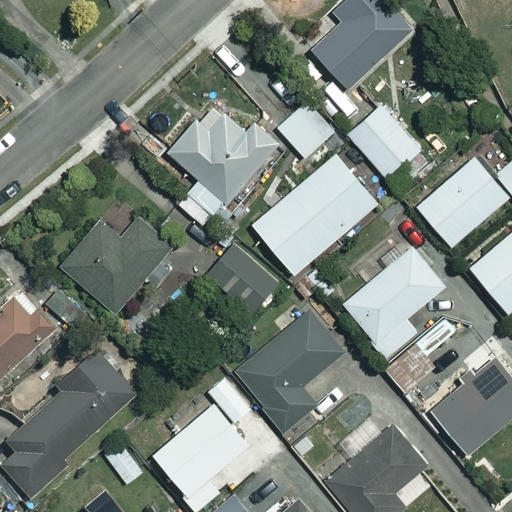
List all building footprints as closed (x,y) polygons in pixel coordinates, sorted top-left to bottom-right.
[(413,30),(390,0),(340,0),(333,6),(342,19),(311,42),(343,83),(413,30)] [(333,126),(304,97),(276,125),(305,154),(333,126)] [(244,129),(209,99),(167,147),(198,175),(186,188),(213,212),(276,139),(253,118),(244,129)] [(414,171),(403,159),(419,145),(380,101),(347,129),(385,174),(390,170),(400,182),(414,171)] [(375,197),(333,150),(252,221),(294,269),(375,197)] [(507,194),(474,153),(416,200),(449,241),(507,194)] [(511,156),(495,170),(511,191),(511,156)] [(172,247),(143,218),(125,236),(104,214),(58,257),(108,309),(172,247)] [(511,228),(469,261),(505,308),(511,302),(511,228)] [(277,281),(235,240),(207,269),(249,310),(277,281)] [(443,282),(412,242),(342,298),(389,357),(420,333),(404,313),(443,282)] [(304,299),(316,290),(322,298),(338,287),(321,264),(293,285),(304,299)] [(77,301),(57,284),(43,300),(64,318),(77,301)] [(0,377),(54,325),(17,287),(0,303),(0,377)] [(343,351),(309,307),(234,365),(282,427),(314,402),(300,384),(343,351)] [(131,392),(93,353),(4,440),(12,448),(0,460),(0,468),(26,495),(131,392)] [(511,413),(511,374),(496,353),(429,403),(464,449),(511,413)] [(407,355),(385,374),(410,405),(433,387),(407,355)] [(209,392),(233,420),(252,403),(228,376),(209,392)] [(187,491),(247,439),(207,394),(191,408),(174,388),(154,405),(175,429),(152,450),(187,491)] [(427,463),(395,420),(325,474),(354,511),(393,511),(406,503),(394,487),(427,463)] [(101,511),(112,503),(99,489),(73,511),(101,511)] [(250,511),(235,492),(209,511),(250,511)] [(309,511),(297,497),(279,511),(309,511)]
